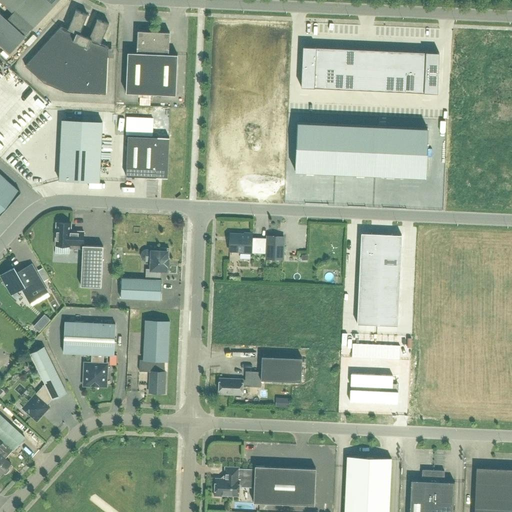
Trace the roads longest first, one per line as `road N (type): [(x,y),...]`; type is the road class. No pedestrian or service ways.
road 1 (unclassified): [(121,0),(511,15)]
road 2 (unclassified): [(190,421),(511,436)]
road 3 (unclassified): [(511,220),(198,206)]
road 4 (unclassified): [(4,511),(91,422),(190,421)]
road 5 (unclassified): [(0,245),(28,213),(59,199),(198,206)]
road 6 (unclassified): [(198,206),(190,421)]
